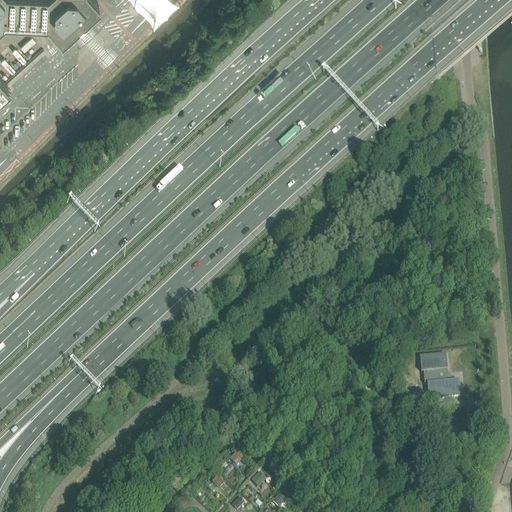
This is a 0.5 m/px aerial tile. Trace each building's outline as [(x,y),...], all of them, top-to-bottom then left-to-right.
[(0,0),(0,99),(11,90),(0,78),(0,28),(5,24),(46,26),(62,43),(101,8),(93,0),(0,0)] [(445,355),(419,357),(420,373),(422,373),(423,385),(426,384),(428,400),(460,397),(458,381),(447,382),(445,355)] [(470,449),(470,445),(469,439),(447,441),(448,451),(470,449)] [(237,454),(230,461),(236,466),(242,460),(237,454)] [(455,473),(446,474),(448,488),(457,487),(455,473)] [(259,475),(252,482),(258,488),(265,481),(259,475)] [(217,479),(213,483),(219,489),(223,485),(217,479)] [(280,495),(272,502),(278,509),(286,501),(280,495)] [(239,500),(233,506),(237,510),(243,504),(239,500)]
